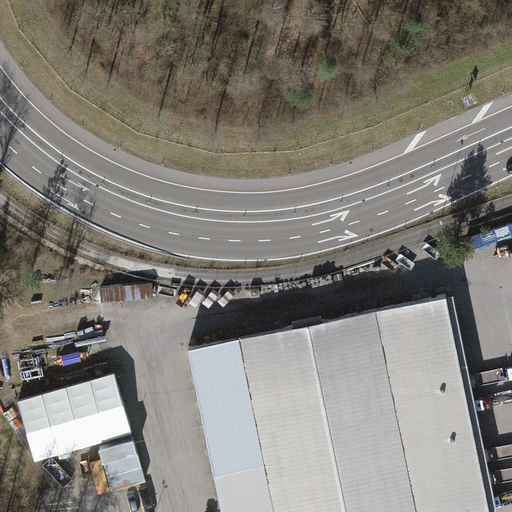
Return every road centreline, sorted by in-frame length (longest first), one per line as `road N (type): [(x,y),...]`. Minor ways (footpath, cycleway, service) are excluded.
road 1 (motorway): [(511,117),(330,191),(214,201),(96,163),(29,114),(0,80)]
road 2 (motorway): [(0,135),(38,170),(116,215),(236,241),(354,223),(511,156)]
